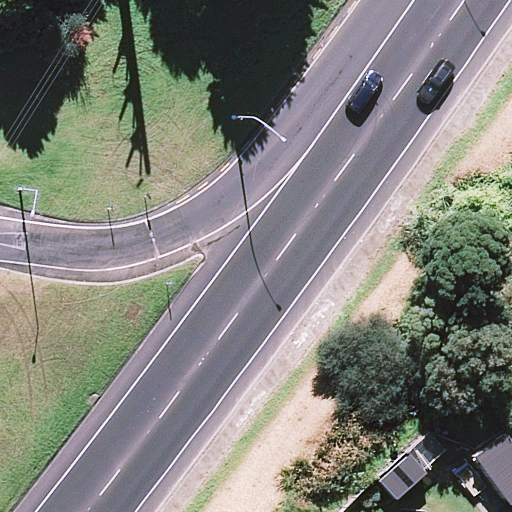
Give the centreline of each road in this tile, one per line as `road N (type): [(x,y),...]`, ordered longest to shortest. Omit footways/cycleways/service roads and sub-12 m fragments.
road 1 (trunk): [(436,0),(339,164),(92,511)]
road 2 (trunk): [(0,238),(98,248),(151,238),(199,215),(268,156),(413,0)]
